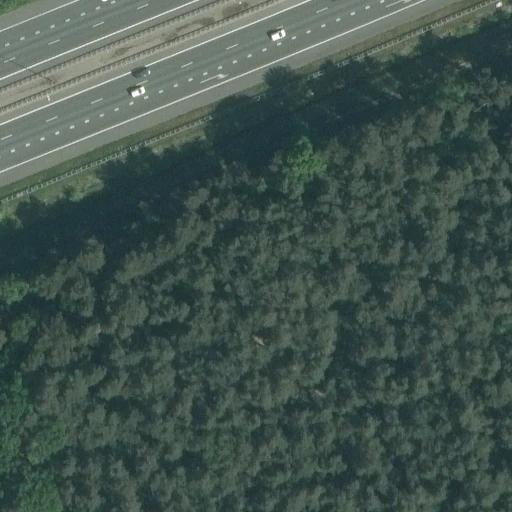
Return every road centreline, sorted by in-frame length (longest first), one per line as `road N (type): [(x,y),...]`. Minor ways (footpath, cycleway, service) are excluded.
road 1 (motorway): [(0,141),(343,0)]
road 2 (motorway): [(146,0),(0,60)]
